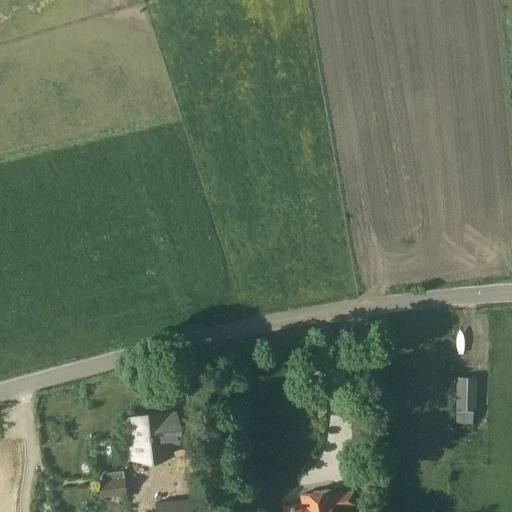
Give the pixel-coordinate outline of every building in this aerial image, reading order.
[(472,410),(476,410),(477,378),(456,377),(455,410),(454,424),(471,424),(472,410)] [(146,462),(155,461),(155,455),(169,454),(166,431),(175,430),(173,415),(130,419),(134,457),(145,456),(146,462)] [(122,473),(102,475),(103,482),(98,483),(99,497),(125,493),(122,473)] [(301,503),(283,507),(283,511),(330,511),(330,509),(354,504),(351,492),(328,496),(327,490),(300,495),(301,503)] [(192,511),(191,499),(154,502),(154,511),(192,511)]
